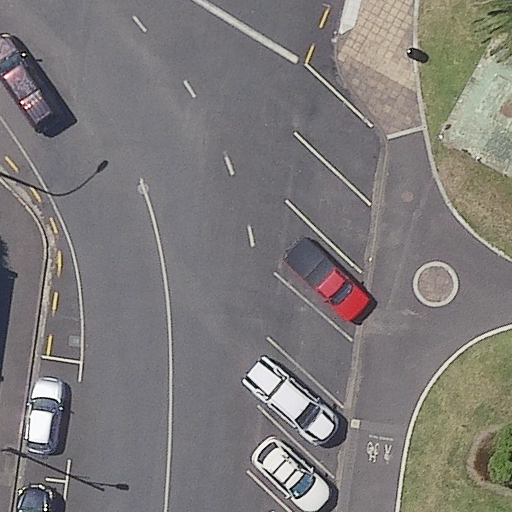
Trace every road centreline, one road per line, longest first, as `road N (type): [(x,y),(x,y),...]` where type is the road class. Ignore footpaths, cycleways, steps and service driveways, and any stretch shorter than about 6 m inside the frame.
road 1 (unclassified): [(161,511),(166,272),(137,182),(96,109)]
road 2 (unclassified): [(96,109),(12,0)]
road 3 (unclassified): [(96,109),(161,0)]
